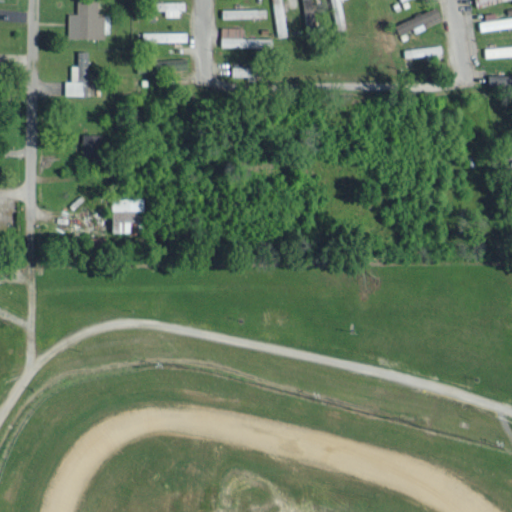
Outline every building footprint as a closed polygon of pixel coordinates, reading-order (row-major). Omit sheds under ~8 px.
[(68,35),(104,36),(104,13),(98,13),(97,0),(77,0),(77,11),(68,11),(68,35)] [(164,0),(165,14),(179,14),(179,7),(186,7),(185,0),(164,0)] [(283,0),(274,0),(276,35),(285,34),(283,0)] [(301,0),(307,32),(318,30),(313,0),(301,0)] [(343,8),(341,0),(331,0),(333,10),(343,8)] [(395,23),(400,32),(414,25),(415,27),(442,15),(437,4),(395,23)] [(220,7),(221,16),(266,15),(265,6),(220,7)] [(511,23),(511,14),(496,17),(495,10),(485,12),(486,18),(479,20),(481,29),(511,23)] [(220,44),(271,45),(271,36),(242,35),(242,25),(221,25),(220,44)] [(187,29),(142,30),(142,40),(188,39),(187,29)] [(486,56),(511,53),(511,42),(485,46),(486,56)] [(405,54),(442,52),(442,44),(404,45),(405,54)] [(84,94),(84,84),(90,84),(90,49),(77,48),(76,63),(71,63),(71,79),(65,79),(65,93),(84,94)] [(164,67),(188,66),(188,55),(164,57),(164,67)] [(257,65),(233,64),(232,74),(256,75),(257,65)] [(511,72),(488,72),(487,87),(511,87),(511,72)] [(82,155),(100,156),(101,132),(82,131),(82,155)] [(143,194),(113,195),(114,230),(144,229),(143,194)]
